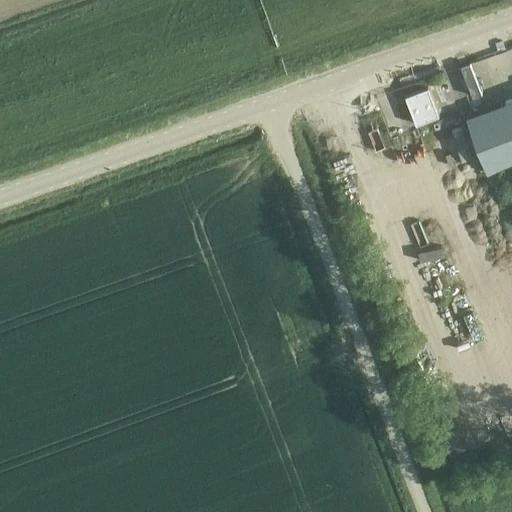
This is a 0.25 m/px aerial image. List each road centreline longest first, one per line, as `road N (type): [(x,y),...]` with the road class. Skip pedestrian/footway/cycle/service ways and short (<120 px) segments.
road 1 (unclassified): [(424,511),(269,107)]
road 2 (tertiary): [(0,200),(269,107)]
road 3 (tertiary): [(269,107),(511,22)]
